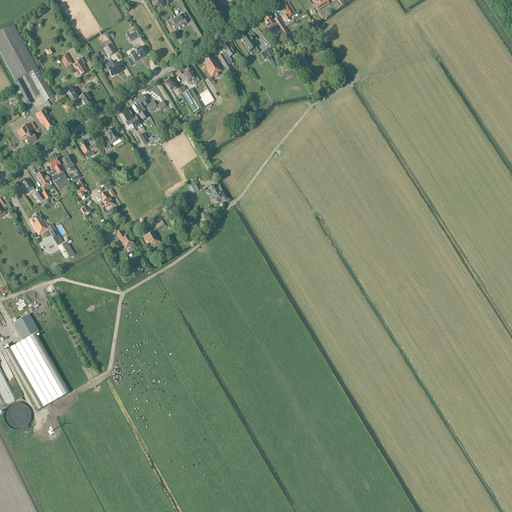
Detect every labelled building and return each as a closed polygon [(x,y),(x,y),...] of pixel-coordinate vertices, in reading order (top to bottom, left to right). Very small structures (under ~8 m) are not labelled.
[(157,0),(162,8),(167,5),(163,0),(157,0)] [(318,11),(325,6),(329,3),(327,0),(325,0),(322,2),(321,0),(312,0),(313,0),(312,0),(315,0),(318,5),(315,7),(318,11)] [(291,17),(295,14),(287,2),(283,5),(291,17)] [(184,13),(175,18),(181,27),(187,24),(183,19),(186,17),(184,13)] [(278,18),(273,21),(269,15),(263,18),(267,25),(266,26),(266,25),(266,26),(268,29),(272,34),(280,29),(284,37),(288,34),(278,18)] [(172,26),(175,31),(181,27),(175,18),(167,23),(170,27),(172,26)] [(0,33),(0,52),(20,90),(21,92),(28,105),(33,103),(20,79),(25,77),(36,96),(40,94),(45,102),(54,97),(38,69),(37,69),(14,25),(0,33)] [(130,42),(139,37),(136,32),(128,37),(130,42)] [(251,50),(256,47),(249,37),(247,38),(244,34),(240,36),(243,42),(245,41),(247,44),(243,46),(247,51),(250,49),(251,50)] [(226,53),(222,55),(218,57),(227,72),(231,69),(229,65),(232,64),(232,61),(229,58),(235,54),(231,47),(229,48),(227,44),(222,47),(226,53)] [(109,49),(106,51),(110,57),(116,53),(111,45),(107,48),(109,49)] [(145,54),(141,48),(130,54),(135,62),(142,58),(141,56),(145,54)] [(269,49),(266,51),(270,58),(274,56),(269,49)] [(73,65),(66,54),(59,58),(66,69),(73,65)] [(201,60),(212,78),(219,73),(222,71),(211,54),(201,60)] [(77,63),(73,65),(73,66),(77,73),(78,72),(81,76),(86,73),(88,72),(84,65),(85,64),(82,58),(81,59),(76,61),(77,62),(77,63)] [(118,73),(118,74),(122,72),(117,63),(113,65),(111,61),(105,65),(108,70),(112,77),(118,73)] [(190,67),(186,70),(188,74),(184,76),(189,83),(197,79),(190,67)] [(172,78),(165,82),(168,87),(171,93),(178,89),(172,78)] [(80,96),(81,96),(75,87),(69,91),(74,100),(79,97),(80,96)] [(191,89),(181,95),(193,114),(201,109),(197,101),(198,101),(198,100),(191,89)] [(79,97),(80,98),(79,98),(81,102),(82,102),(87,108),(94,104),(91,100),(90,100),(86,94),(81,97),(80,96),(79,97)] [(142,105),(143,104),(145,107),(146,106),(149,111),(156,107),(153,102),(149,105),(143,96),(138,99),(142,105)] [(141,112),(142,113),(140,115),(142,119),(143,120),(148,118),(144,112),(145,111),(144,110),(142,105),(138,99),(134,102),(137,107),(141,112)] [(69,102),(63,105),(67,111),(72,108),(69,102)] [(160,111),(166,107),(163,102),(157,106),(160,111)] [(38,113),(35,115),(42,126),(44,125),(48,133),(55,128),(50,121),(51,120),(44,109),(38,113)] [(128,109),(123,112),(125,116),(124,116),(127,122),(126,123),(128,127),(132,124),(134,128),(140,125),(135,117),(133,118),(128,109)] [(31,133),(36,130),(32,123),(18,132),(22,139),(26,136),(27,138),(25,139),(29,145),(37,141),(33,134),(32,135),(31,133)] [(109,145),(120,139),(118,135),(117,135),(113,129),(106,134),(109,139),(108,139),(108,140),(108,141),(102,145),(106,151),(111,148),(109,145)] [(144,145),(150,142),(145,134),(139,137),(144,145)] [(83,141),(80,143),(83,148),(81,149),(85,155),(85,154),(86,157),(88,159),(94,156),(93,154),(98,151),(96,146),(92,148),(91,147),(88,148),(86,144),(86,145),(83,141)] [(71,172),(76,170),(73,165),(68,156),(62,160),(66,169),(69,167),(71,172)] [(50,176),(54,182),(59,190),(70,184),(66,177),(63,173),(59,166),(61,165),(56,158),(47,164),(52,171),(52,170),(54,174),(50,176)] [(42,173),(36,176),(43,188),(49,185),(48,183),(50,182),(47,176),(45,177),(42,173)] [(30,192),(33,189),(32,187),(27,179),(21,183),(26,191),(28,190),(30,192)] [(81,198),(82,199),(85,196),(85,195),(84,193),(87,192),(85,188),(86,187),(85,185),(84,186),(81,181),(78,183),(78,184),(77,185),(81,190),(77,192),(79,196),(81,198)] [(194,183),(190,186),(187,188),(191,195),(194,193),(194,194),(199,191),(194,183)] [(211,193),(212,195),(216,201),(222,198),(224,201),(227,200),(223,192),(220,193),(217,189),(215,190),(213,186),(208,188),(209,190),(207,191),(207,192),(207,193),(207,194),(208,194),(210,194),(211,193)] [(38,192),(35,195),(40,202),(44,199),(39,192),(38,192)] [(102,200),(106,207),(110,205),(111,207),(115,205),(109,196),(108,197),(105,192),(101,195),(103,199),(102,200)] [(4,196),(2,198),(6,205),(10,210),(12,209),(4,196)] [(84,215),(89,212),(86,206),(81,209),(84,215)] [(49,233),(57,246),(63,243),(52,225),(48,227),(41,216),(40,216),(38,213),(33,216),(34,218),(30,220),(32,223),(31,224),(38,236),(41,234),(46,232),(47,234),(49,233)] [(153,247),(160,242),(154,231),(150,233),(147,228),(143,230),(146,236),(143,237),(150,248),(153,246),(153,247)] [(126,249),(128,252),(132,250),(130,247),(133,244),(126,234),(123,236),(120,232),(117,234),(118,236),(117,237),(126,249)] [(103,245),(107,243),(106,241),(107,240),(103,234),(98,237),(103,245)] [(70,257),(74,255),(66,242),(63,244),(70,257)] [(42,247),(47,257),(54,253),(48,243),(42,247)] [(23,341),(5,352),(39,411),(69,393),(36,334),(39,332),(29,315),(13,324),(23,341)]
